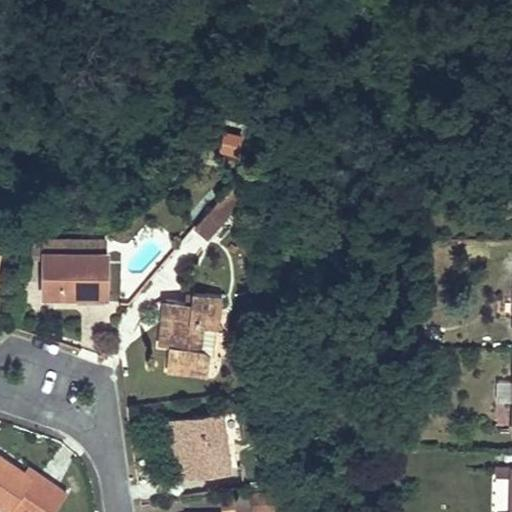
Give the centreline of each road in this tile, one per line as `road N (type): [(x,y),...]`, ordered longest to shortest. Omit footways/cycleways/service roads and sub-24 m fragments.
road 1 (residential): [(104,451),(104,376),(22,348),(0,360)]
road 2 (residential): [(104,451),(90,429),(67,416),(0,394)]
